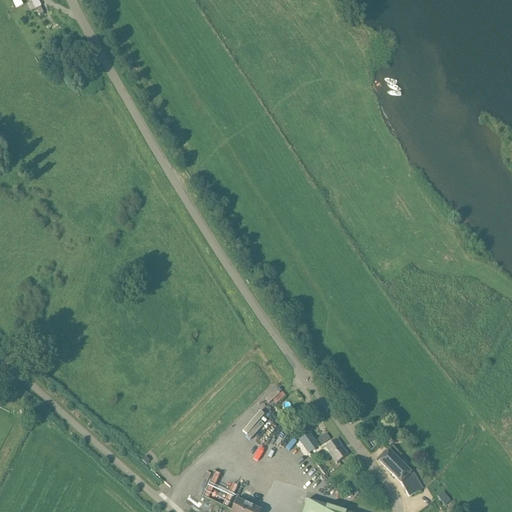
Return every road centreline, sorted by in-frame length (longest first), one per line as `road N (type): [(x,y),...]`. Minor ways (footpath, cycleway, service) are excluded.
road 1 (unclassified): [(398,511),(392,492),(210,240),(70,0)]
road 2 (unclassified): [(171,511),(0,356)]
